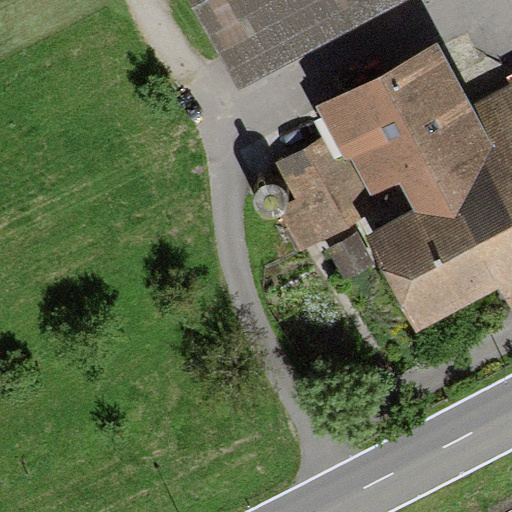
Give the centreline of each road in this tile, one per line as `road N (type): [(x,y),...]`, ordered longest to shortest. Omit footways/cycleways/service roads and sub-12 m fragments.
road 1 (track): [(350,495),(286,377),(254,297),(224,130),(478,0)]
road 2 (primary): [(511,411),(318,511)]
road 3 (track): [(224,130),(187,103),(131,0)]
